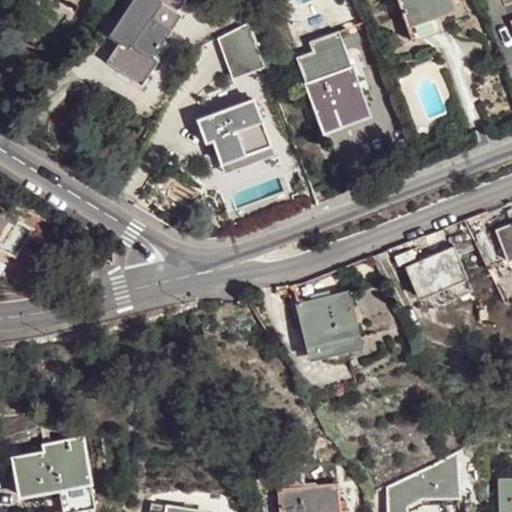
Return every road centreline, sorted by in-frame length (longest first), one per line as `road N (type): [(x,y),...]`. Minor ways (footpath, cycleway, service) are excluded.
road 1 (residential): [(511,145),(204,273)]
road 2 (residential): [(204,273),(268,272),(315,260),(511,182)]
road 3 (residential): [(0,145),(204,273)]
road 4 (residential): [(204,273),(0,315)]
